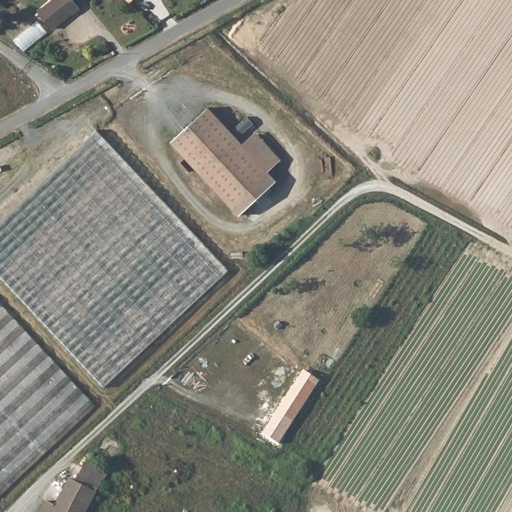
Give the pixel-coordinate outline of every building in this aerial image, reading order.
[(71,0),(56,0),(39,15),(51,30),(69,16),(71,18),(80,11),(71,0)] [(39,20),(16,40),(26,51),(49,32),(39,20)] [(276,181),(268,171),(243,144),(209,107),(172,141),(240,214),(276,181)] [(96,129),(0,219),(0,273),(103,384),(226,270),(96,129)] [(243,144),(268,171),(281,159),(257,131),(243,144)] [(0,495),(101,400),(0,293),(0,495)] [(269,452),(310,393),(294,382),(254,442),(269,452)] [(56,505),(47,500),(40,511),(85,511),(109,468),(88,457),(76,480),(72,478),(56,505)]
